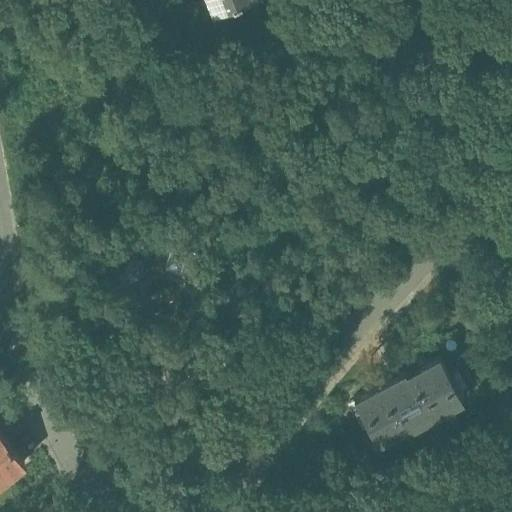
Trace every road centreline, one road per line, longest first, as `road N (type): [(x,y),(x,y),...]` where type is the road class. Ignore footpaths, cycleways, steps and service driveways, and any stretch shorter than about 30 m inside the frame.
road 1 (unclassified): [(223,509),(340,342),(511,170)]
road 2 (residential): [(106,511),(41,400),(0,207)]
road 3 (unclassified): [(187,367),(223,509)]
